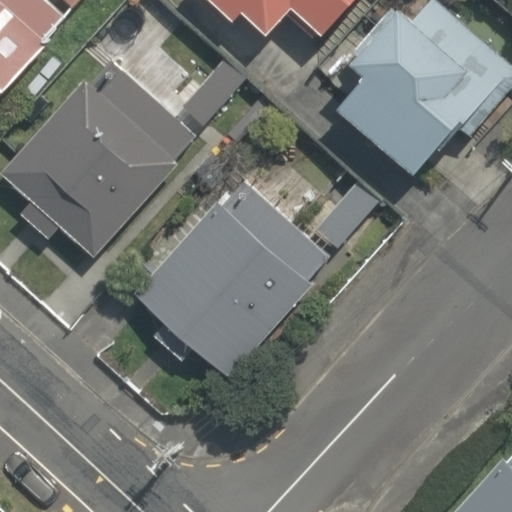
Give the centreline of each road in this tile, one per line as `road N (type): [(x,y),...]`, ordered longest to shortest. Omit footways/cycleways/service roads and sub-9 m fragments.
road 1 (residential): [(511,269),(294,511)]
road 2 (residential): [(160,511),(0,363)]
